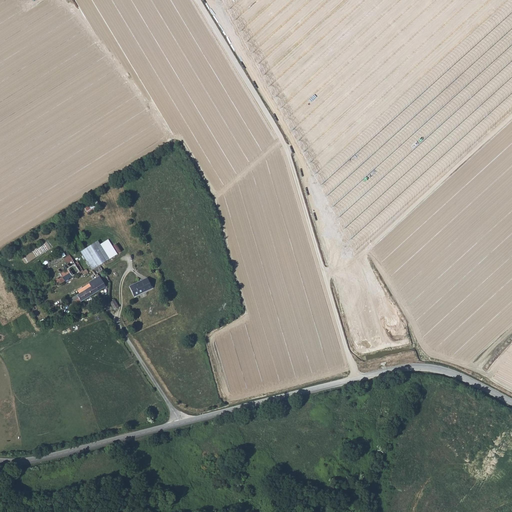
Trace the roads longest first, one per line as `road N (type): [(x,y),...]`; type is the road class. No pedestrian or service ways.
road 1 (tertiary): [(0,461),(408,367),(455,374),(511,402)]
road 2 (track): [(356,379),(282,129),(203,0)]
